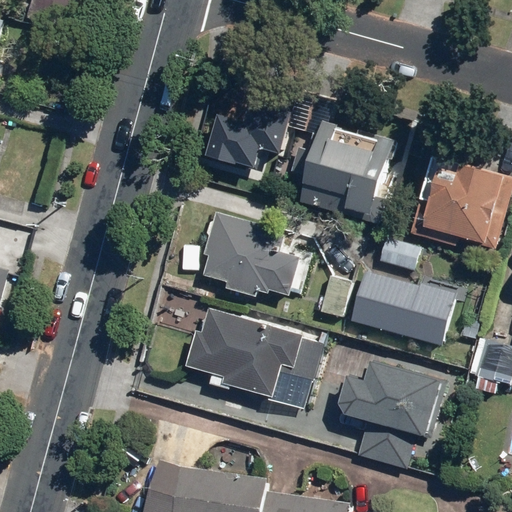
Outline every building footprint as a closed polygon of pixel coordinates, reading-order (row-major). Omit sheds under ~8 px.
[(36,0),(34,10),(74,20),(79,0),(36,0)] [(221,108),(241,144),(274,126),(254,90),(221,108)] [(303,202),(377,222),(400,141),(327,120),(323,135),(314,132),(309,149),(300,147),(293,170),(311,175),(303,202)] [(192,173),(208,177),(213,157),(197,153),(192,173)] [(493,258),(511,190),(511,176),(490,171),(432,154),(410,235),(493,258)] [(231,288),(259,296),(261,290),(273,293),(274,290),(295,296),(306,255),(291,251),(297,231),(218,210),(201,272),(233,281),(231,288)] [(380,258),(414,268),(421,244),(387,234),(380,258)] [(0,306),(6,308),(16,267),(0,263),(0,306)] [(354,320),(447,345),(462,293),(368,268),(354,320)] [(321,310),(343,315),(352,279),(330,273),(321,310)] [(227,384),(277,398),(287,363),(300,367),(310,334),(212,307),(205,332),(200,330),(190,366),(229,377),(227,384)] [(469,373),(511,384),(511,344),(479,335),(469,373)] [(338,429),(419,452),(437,388),(373,370),(369,385),(352,380),(338,429)] [(350,511),(352,503),(266,491),(267,478),(182,467),(160,460),(145,511),(350,511)]
